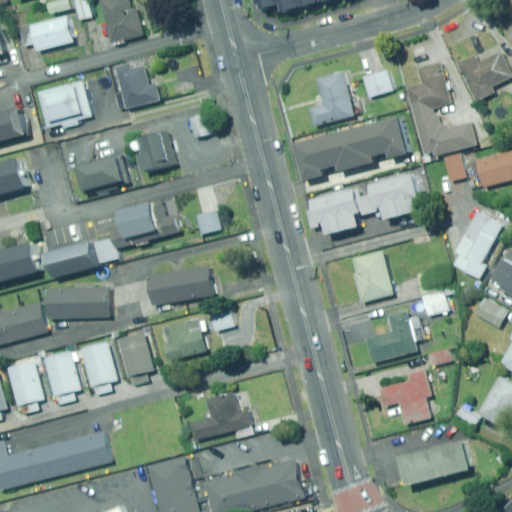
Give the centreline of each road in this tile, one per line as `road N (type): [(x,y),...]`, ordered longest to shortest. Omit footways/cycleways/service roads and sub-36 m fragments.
road 1 (residential): [(360,511),(237,59)]
road 2 (unknown): [(0,363),(298,290)]
road 3 (unknown): [(101,413),(314,350)]
road 4 (residential): [(440,0),(237,59)]
road 5 (unknown): [(227,20),(27,79)]
